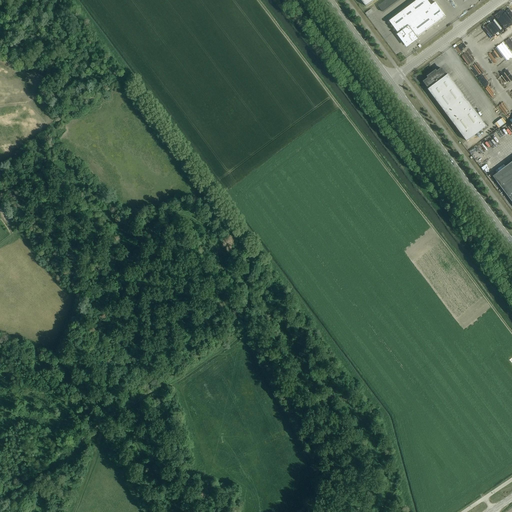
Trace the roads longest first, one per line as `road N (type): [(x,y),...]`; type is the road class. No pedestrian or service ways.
road 1 (track): [(63,511),(95,437),(94,410),(55,345),(0,327)]
road 2 (unclassified): [(511,243),(390,83)]
road 3 (unclassified): [(390,83),(501,0)]
